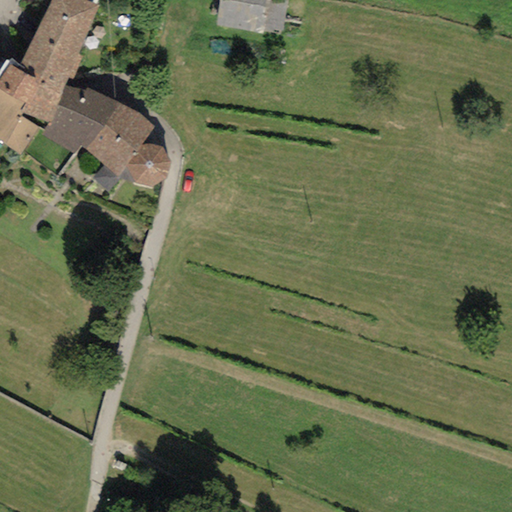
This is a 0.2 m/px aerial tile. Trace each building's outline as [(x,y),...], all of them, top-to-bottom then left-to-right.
[(96,0),(52,0),(21,60),(18,65),(39,74),(64,85),(66,79),(71,80),(72,79),(81,58),(77,56),(97,7),(94,6),(96,0)] [(262,0),(202,0),(198,33),(257,40),(262,0)] [(0,141),(19,155),(39,128),(21,118),(22,112),(39,74),(18,65),(8,59),(0,70),(0,141)] [(50,124),(64,85),(39,74),(22,112),(47,121),(50,124)] [(84,90),(64,85),(50,124),(47,121),(41,134),(73,153),(80,146),(85,149),(119,103),(86,87),(84,90)] [(152,143),(142,144),(154,128),(121,104),(119,103),(85,149),(104,165),(92,178),(109,193),(120,180),(134,184),(153,188),(166,179),(170,162),(161,147),(152,143)] [(114,463),(123,468),(126,462),(117,457),(114,463)]
